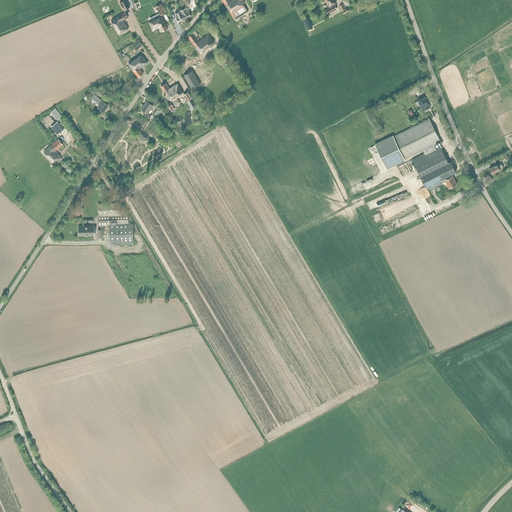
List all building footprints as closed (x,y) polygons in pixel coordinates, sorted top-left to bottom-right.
[(124,10),(130,7),(125,0),(124,0),(120,3),(124,10)] [(242,0),(232,0),(230,1),(229,0),(222,0),(235,20),(248,11),(243,4),(245,3),(242,0)] [(335,5),(336,4),(334,0),(325,0),(329,7),(330,8),(326,10),(328,14),(337,9),(335,5)] [(161,4),(156,6),(160,15),(165,12),(161,4)] [(339,6),(344,14),(348,11),(347,8),(345,9),(342,4),(339,6)] [(191,16),(188,12),(189,11),(188,9),(187,9),(186,8),(181,11),(185,19),(191,16)] [(111,20),(120,34),(128,29),(123,20),(128,17),(125,11),(111,20)] [(179,22),(185,19),(181,11),(175,14),(179,22)] [(153,30),(156,29),(157,29),(158,29),(157,28),(160,27),(162,31),(168,29),(161,16),(149,22),(153,30)] [(308,29),(313,27),(308,18),(304,20),(308,29)] [(200,53),(214,42),(208,34),(199,41),(196,37),(199,35),(195,31),(193,33),(188,37),(200,53)] [(140,68),(148,62),(142,54),(128,64),(138,77),(143,73),(140,68)] [(120,59),(124,66),(129,62),(125,56),(120,59)] [(183,75),(192,89),(201,84),(192,70),(183,75)] [(174,85),(169,88),(166,83),(161,86),(169,100),(183,92),(178,83),(175,85),(175,84),(174,85)] [(189,91),(183,94),(192,108),(197,105),(189,91)] [(158,103),(156,102),(158,100),(153,97),(152,99),(150,102),(147,101),(142,109),(145,111),(143,115),(149,119),(152,115),(148,113),(153,105),(156,106),(158,103)] [(425,97),(418,101),(423,111),(430,107),(425,97)] [(104,111),(109,104),(103,100),(100,98),(97,102),(100,104),(98,107),(104,111)] [(56,108),(51,112),(58,119),(62,116),(56,108)] [(393,137),(376,145),(387,168),(423,150),(424,154),(412,160),(426,187),(433,183),(435,187),(442,183),(441,182),(445,180),(449,188),(457,184),(451,174),(456,172),(451,161),(449,163),(440,146),(435,148),(434,145),(441,141),(430,119),(410,128),(398,134),(393,137)] [(58,121),(51,126),(57,134),(64,129),(58,121)] [(56,164),(62,158),(56,151),(62,146),(58,140),(44,152),(56,164)] [(500,169),(503,168),(501,164),(498,166),(497,164),(490,168),(492,174),(500,170),(500,169)] [(125,211),(121,211),(121,203),(99,204),(99,226),(110,226),(110,244),(134,243),(133,223),(129,223),(129,215),(125,215),(125,211)] [(79,236),(95,235),(95,226),(78,226),(79,236)]
